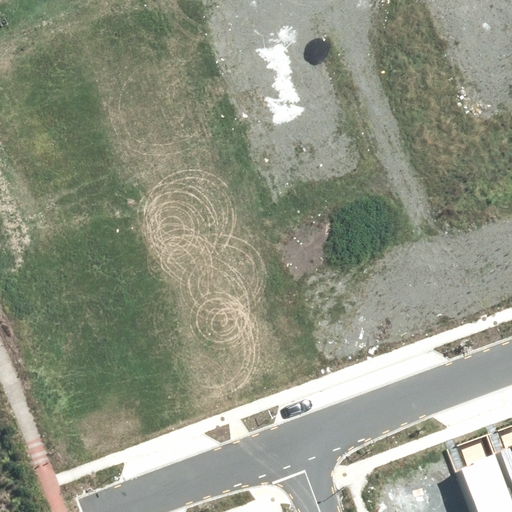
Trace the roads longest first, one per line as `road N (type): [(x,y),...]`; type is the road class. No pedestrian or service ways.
road 1 (residential): [(290,445),(511,360)]
road 2 (residential): [(119,509),(290,445)]
